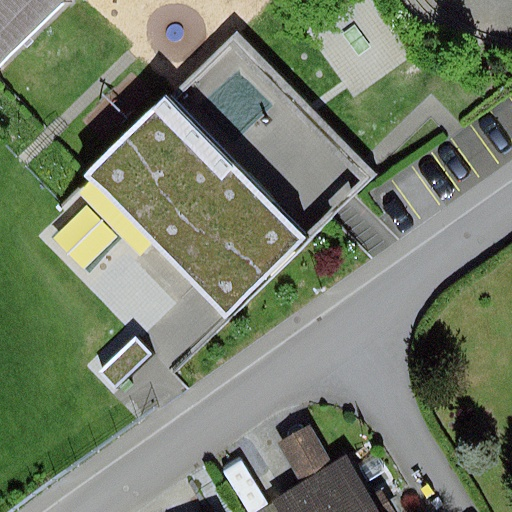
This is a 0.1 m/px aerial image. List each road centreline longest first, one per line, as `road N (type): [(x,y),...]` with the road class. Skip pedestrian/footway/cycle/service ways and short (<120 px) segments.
road 1 (residential): [(97,511),(347,329)]
road 2 (residential): [(455,511),(347,329)]
road 3 (residential): [(347,329),(511,209)]
